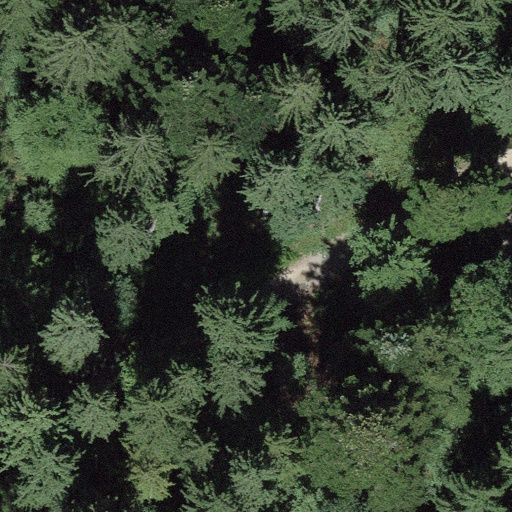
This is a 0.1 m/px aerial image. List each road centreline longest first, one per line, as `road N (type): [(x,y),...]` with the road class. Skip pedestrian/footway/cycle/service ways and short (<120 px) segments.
road 1 (track): [(0,412),(511,158)]
road 2 (track): [(511,309),(410,511)]
